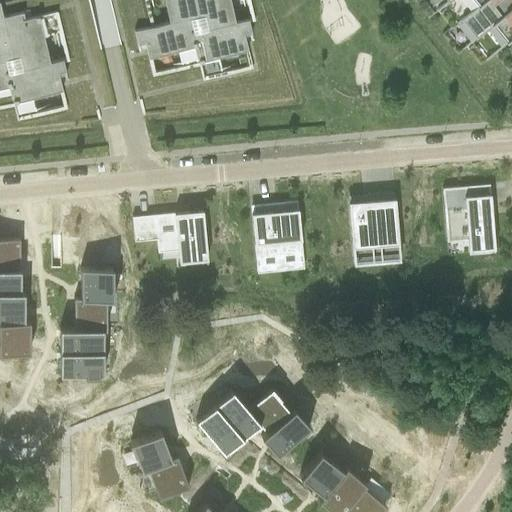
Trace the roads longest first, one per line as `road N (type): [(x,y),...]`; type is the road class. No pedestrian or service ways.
road 1 (residential): [(511,151),(0,196)]
road 2 (unknown): [(0,374),(67,414),(129,511)]
